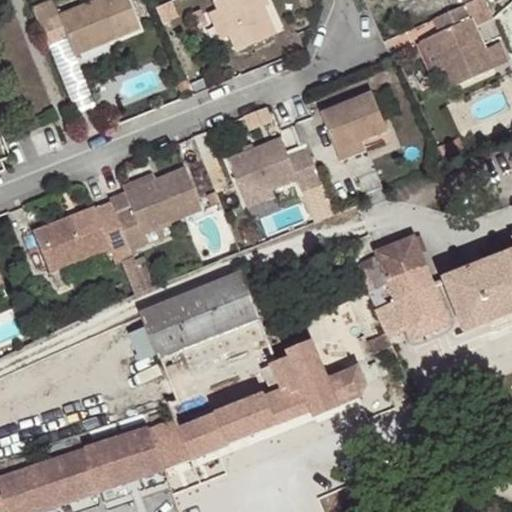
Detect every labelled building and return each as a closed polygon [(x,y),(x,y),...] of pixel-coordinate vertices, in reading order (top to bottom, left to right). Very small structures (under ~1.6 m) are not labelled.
[(92,0),(36,24),(45,48),(65,40),(71,56),(139,29),(127,0),(92,0)] [(210,0),(233,49),(272,32),(260,7),(257,0),(210,0)] [(490,18),(481,0),(472,0),(430,18),(436,33),(427,36),(448,87),(491,69),(472,26),(490,18)] [(440,68),(427,36),(418,40),(431,71),(440,68)] [(334,149),(360,139),(387,129),(370,89),(319,110),(334,149)] [(312,167),(304,148),(285,155),(279,137),(224,159),(237,192),(312,167)] [(338,158),(366,150),(360,139),(334,149),(338,158)] [(463,205),(511,182),(511,146),(449,175),(463,205)] [(118,231),(198,205),(180,165),(120,190),(126,203),(109,210),(118,231)] [(318,184),(312,167),(237,192),(240,202),(269,191),(292,181),(297,192),(318,184)] [(269,191),(240,202),(243,209),(271,199),(269,191)] [(109,210),(106,201),(94,205),(104,236),(118,231),(109,210)] [(125,248),(118,231),(104,236),(94,205),(91,207),(89,203),(29,229),(46,271),(104,246),(108,254),(125,248)] [(139,231),(198,205),(118,231),(125,248),(142,242),(139,231)] [(416,236),(372,255),(408,344),(453,326),(416,236)] [(128,254),(125,248),(108,254),(111,261),(128,254)] [(511,254),(445,282),(448,291),(465,333),(486,324),(511,315),(511,318),(511,254)] [(278,362),(271,347),(240,274),(141,314),(163,369),(177,402),(167,405),(174,421),(177,431),(278,391),(267,366),(278,362)] [(511,318),(511,315),(486,324),(490,335),(511,325),(511,318)] [(388,335),(368,342),(373,354),(392,346),(388,335)] [(177,431),(174,421),(147,428),(165,471),(313,413),(314,417),(339,407),(325,373),(313,345),(288,355),(288,357),(278,362),(267,366),(278,391),(177,431)] [(365,387),(357,368),(356,369),(352,363),(325,373),(339,407),(362,397),(365,387)] [(147,428),(117,439),(131,481),(165,471),(147,428)] [(117,439),(85,449),(98,491),(131,481),(117,439)] [(85,449),(40,464),(54,506),(98,491),(85,449)] [(36,511),(54,506),(40,464),(0,477),(0,492),(6,511),(36,511)]
